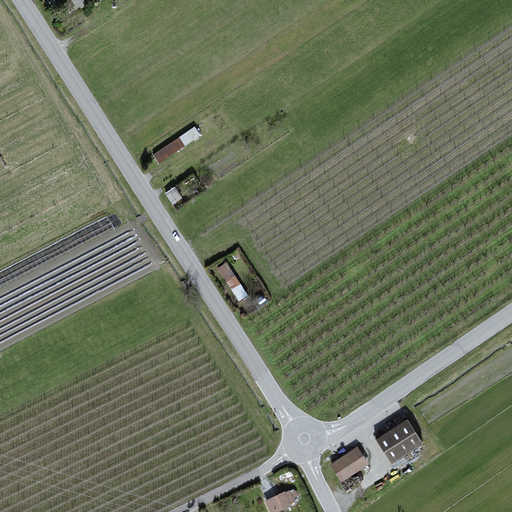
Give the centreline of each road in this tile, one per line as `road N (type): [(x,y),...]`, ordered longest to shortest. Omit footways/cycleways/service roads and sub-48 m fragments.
road 1 (unclassified): [(20,0),(295,424)]
road 2 (unclassified): [(321,434),(511,312)]
road 3 (unclassified): [(179,511),(292,451)]
